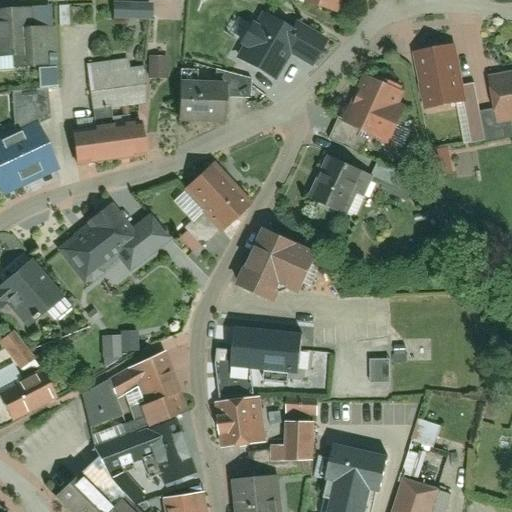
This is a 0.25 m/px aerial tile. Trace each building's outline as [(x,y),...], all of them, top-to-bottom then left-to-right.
[(299,0),(297,6),(334,18),(339,0),(299,0)] [(0,14),(0,71),(48,69),(45,29),(35,30),(35,13),(0,14)] [(240,59),(272,78),(288,51),(298,34),(292,31),(265,16),(258,29),(252,26),(242,43),(248,46),(240,59)] [(296,24),(292,31),(298,34),(288,51),(312,65),(326,42),(296,24)] [(427,112),(466,103),(455,49),(414,57),(427,112)] [(95,112),(147,107),(144,72),(128,73),(127,65),(90,68),(95,112)] [(342,124),(390,146),(406,111),(400,109),(405,95),(365,76),(342,124)] [(511,76),(489,80),(497,127),(511,124),(511,76)] [(176,89),(177,124),(223,124),(222,88),(176,89)] [(0,139),(0,196),(2,200),(57,174),(33,124),(0,139)] [(72,136),(76,166),(143,157),(140,128),(72,136)] [(327,161),(308,202),(344,218),(353,200),(365,204),(374,182),(327,161)] [(380,165),(374,182),(400,193),(407,176),(380,165)] [(219,236),(250,207),(214,168),(182,196),(219,236)] [(110,209),(60,248),(85,279),(134,240),(110,209)] [(262,235),(235,286),(273,304),(280,291),(299,298),(317,258),(262,235)] [(0,283),(0,302),(27,332),(62,300),(26,260),(0,283)] [(216,407),(262,402),(256,374),(300,378),(303,335),(236,329),(234,351),(219,350),(212,367),(216,407)] [(0,344),(19,368),(33,358),(15,334),(0,342),(0,344)] [(132,396),(145,434),(189,417),(166,363),(113,387),(119,400),(132,396)] [(51,397),(34,370),(0,388),(0,404),(11,422),(51,397)] [(216,407),(222,450),(267,445),(262,402),(216,407)] [(160,491),(195,479),(176,423),(145,434),(95,453),(104,478),(150,462),(160,491)] [(269,449),(270,463),(311,464),(312,426),(285,426),(284,450),(269,449)] [(364,511),(369,492),(379,494),(388,456),(352,448),(350,454),(335,451),(324,498),(331,500),(328,511),(364,511)] [(63,511),(117,511),(79,476),(54,502),(63,511)] [(231,483),(233,511),(280,511),(278,479),(231,483)] [(402,481),(392,511),(433,511),(440,492),(402,481)] [(165,511),(208,511),(205,495),(163,502),(165,511)]
